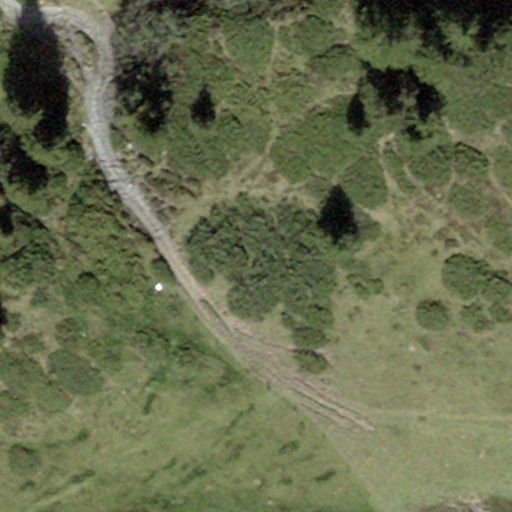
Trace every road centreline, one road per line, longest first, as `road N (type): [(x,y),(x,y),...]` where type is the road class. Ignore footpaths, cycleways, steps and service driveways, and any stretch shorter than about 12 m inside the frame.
road 1 (track): [(0,0),(8,8),(68,13),(98,30),(102,124),(118,181),(211,309),(286,382)]
road 2 (track): [(286,382),(442,424),(511,413)]
